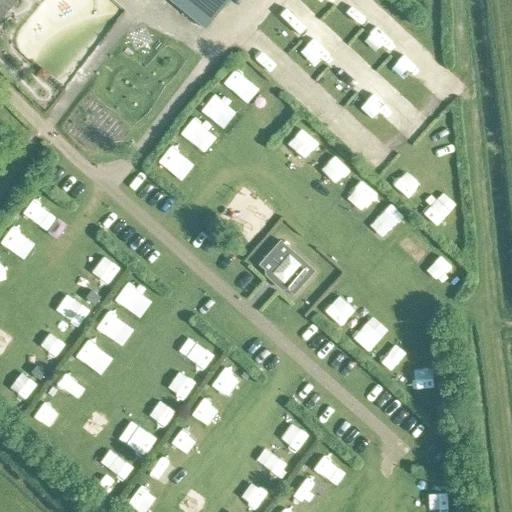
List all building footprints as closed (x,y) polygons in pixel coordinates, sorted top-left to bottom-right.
[(0,0),(0,19),(16,0),(0,0)] [(168,0),(203,29),(226,0),(168,0)] [(250,102),(263,88),(241,68),(228,82),(250,102)] [(309,128),(302,136),(319,151),(325,143),(309,128)] [(163,161),(176,172),(189,156),(176,145),(163,161)] [(381,218),(392,231),(408,217),(397,204),(381,218)] [(293,296),(314,273),(279,242),(258,266),(266,272),(266,277),(282,291),(287,291),(293,296)] [(119,272),(126,265),(110,249),(103,255),(119,272)] [(120,299),(130,305),(140,288),(130,283),(120,299)] [(97,303),(88,296),(82,304),(91,311),(97,303)] [(418,363),(418,388),(438,388),(437,363),(418,363)] [(65,393),(80,374),(71,367),(56,387),(65,393)] [(42,378),(33,371),(27,379),(36,386),(42,378)] [(190,396),(198,381),(182,373),(174,388),(190,396)]
